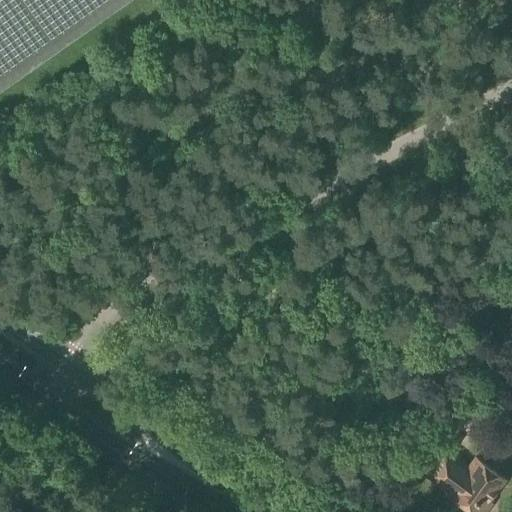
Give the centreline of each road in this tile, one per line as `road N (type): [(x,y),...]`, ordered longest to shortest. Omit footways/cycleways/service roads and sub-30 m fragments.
road 1 (residential): [(64,366),(109,311),(148,281),(511,94)]
road 2 (primary): [(43,395),(232,504)]
road 3 (primary): [(232,504),(148,427),(64,366)]
